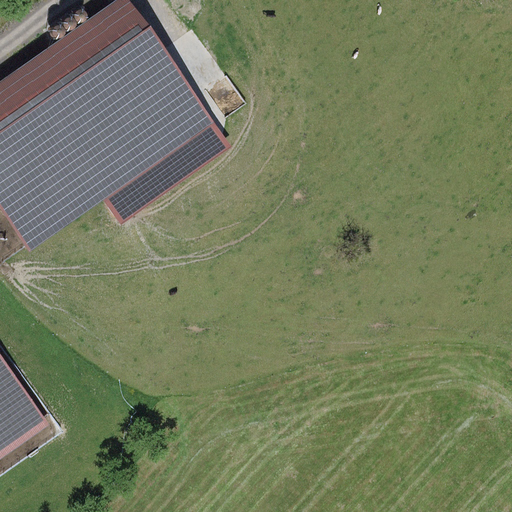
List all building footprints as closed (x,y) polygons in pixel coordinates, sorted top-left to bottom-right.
[(0,223),(21,253),(207,122),(120,0),(109,0),(0,77),(0,223)] [(83,14),(85,14),(88,13),(90,12),(92,10),(92,7),(92,5),(91,2),(89,0),(79,0),(78,1),(77,4),(76,6),(77,9),(78,11),(80,13),(83,14)] [(67,24),(70,24),(73,23),(75,22),(76,20),(77,17),(77,14),(76,12),(74,10),(72,9),(69,8),(67,9),(65,10),(63,11),(61,14),(61,16),(61,19),(63,21),(65,23),(67,24)] [(53,35),(55,35),(58,34),(60,32),(62,30),(62,27),(62,25),(61,23),(59,21),(57,19),(55,19),(52,19),(50,20),(48,22),(47,24),(46,27),(47,29),(48,32),(50,34),(53,35)] [(0,353),(0,452),(47,419),(0,353)]
